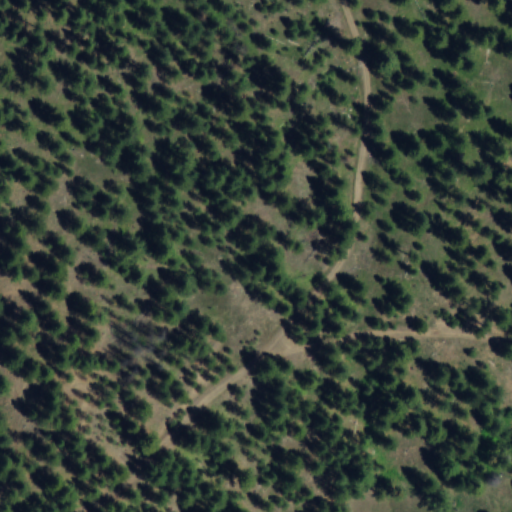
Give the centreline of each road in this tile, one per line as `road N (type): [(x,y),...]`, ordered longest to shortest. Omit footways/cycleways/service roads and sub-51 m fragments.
road 1 (track): [(22,511),(225,395),(350,236),(379,110),(347,0)]
road 2 (track): [(225,395),(370,343),(511,336)]
